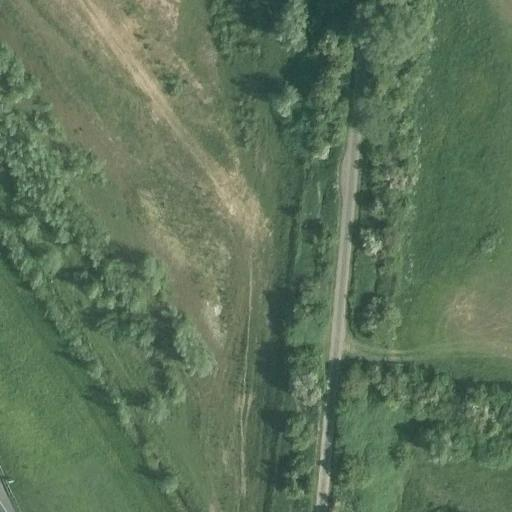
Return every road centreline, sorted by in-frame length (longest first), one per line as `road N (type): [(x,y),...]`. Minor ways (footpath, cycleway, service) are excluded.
road 1 (unclassified): [(319,511),(369,0)]
road 2 (track): [(338,339),(511,383)]
